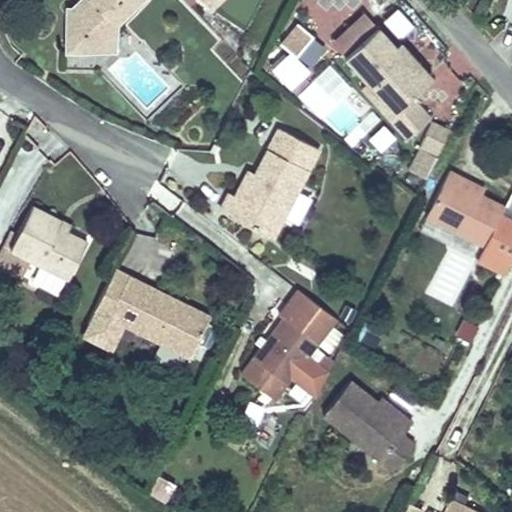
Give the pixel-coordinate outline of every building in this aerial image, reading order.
[(64,12),(64,53),(88,55),(117,26),(140,3),(143,0),(80,0),(71,9),(64,12)] [(200,0),(211,11),(221,0),(200,0)] [(396,41),(413,30),(400,10),(383,21),(396,41)] [(115,56),(117,26),(88,55),(115,56)] [(393,50),(377,31),(344,58),(369,87),(364,91),(404,137),(428,117),(410,97),(430,80),(416,64),(410,70),(393,50)] [(393,50),(410,70),(416,64),(400,45),(393,50)] [(328,67),(298,98),(352,150),(382,119),(328,67)] [(440,154),(450,133),(433,124),(423,144),(440,154)] [(381,155),(396,140),(383,126),(368,141),(381,155)] [(233,194),(228,192),(218,210),(273,239),(320,150),(277,127),(253,171),(239,198),(233,194)] [(253,171),(247,167),(233,194),(239,198),(253,171)] [(505,205),(481,193),(459,183),(463,176),(449,169),(422,223),(481,252),(476,263),(505,277),(511,262),(511,217),(502,213),(505,205)] [(463,176),(459,183),(481,193),(484,187),(463,176)] [(58,228),(63,219),(33,203),(11,250),(68,277),(86,241),(58,228)] [(115,266),(92,309),(108,317),(130,274),(115,266)] [(130,274),(108,317),(92,309),(79,335),(110,350),(123,325),(159,343),(151,358),(177,372),(185,357),(189,359),(204,330),(172,314),(179,299),(130,274)] [(278,313),(283,316),(253,355),(289,383),(293,378),(318,397),(329,370),(310,356),(337,320),(296,289),(278,313)] [(179,299),(172,314),(204,330),(211,316),(179,299)] [(374,350),(381,331),(362,324),(355,343),(374,350)] [(276,400),(289,383),(253,355),(240,373),(276,400)] [(399,437),(405,429),(373,403),(347,382),(322,413),(392,470),(410,446),(399,437)] [(378,398),(373,403),(405,429),(409,424),(378,398)] [(263,414),(254,439),(270,444),(278,419),(263,414)] [(455,480),(457,463),(440,461),(438,479),(455,480)] [(165,500),(177,483),(159,471),(147,488),(165,500)] [(439,511),(479,511),(480,511),(447,496),(439,511)]
